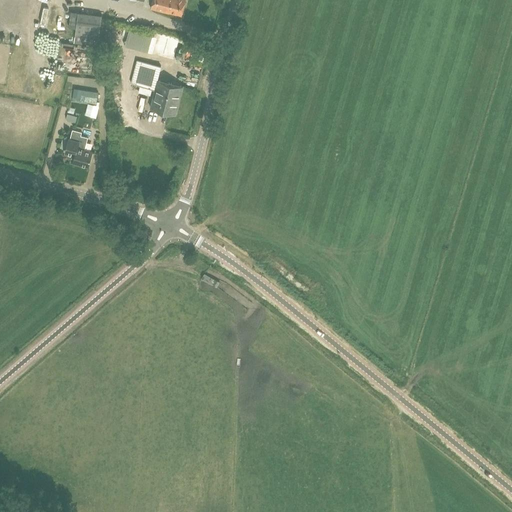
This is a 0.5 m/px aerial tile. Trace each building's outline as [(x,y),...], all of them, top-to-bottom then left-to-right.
[(181,16),(185,0),(152,0),(151,8),(169,13),(181,16)] [(76,22),(74,43),(94,45),(95,39),(98,39),(101,15),(78,12),(76,22)] [(137,60),(131,84),(155,90),(150,109),(176,115),(183,87),(157,80),(161,66),(137,60)] [(140,86),(138,92),(150,95),(152,89),(140,86)] [(74,88),(72,100),(97,104),(98,92),(74,88)] [(67,115),(66,119),(67,122),(75,124),(77,117),(67,115)] [(73,162),(89,166),(92,152),(84,150),(88,137),(81,135),(82,131),(72,129),(70,138),(69,137),(64,153),(74,155),(73,162)]
